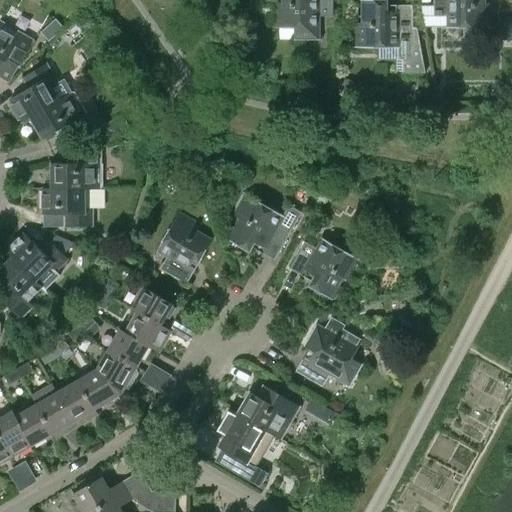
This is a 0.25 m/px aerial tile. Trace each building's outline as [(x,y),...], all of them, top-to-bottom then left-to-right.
[(282,0),(282,3),(274,3),(274,28),(294,29),(294,40),(319,41),(319,16),(333,16),(333,0),(282,0)] [(397,60),(402,60),(401,73),(424,74),(419,47),(417,47),(412,47),(412,5),(397,5),(397,11),(387,11),(386,0),(361,0),(362,24),(353,24),(353,48),(397,48),(397,60)] [(481,38),(481,28),(492,28),(492,3),(484,3),(483,0),(433,0),(433,6),(421,6),(425,28),(446,28),(464,28),(464,38),(481,38)] [(55,19),(40,33),(48,42),(63,28),(55,19)] [(0,20),(0,73),(8,60),(19,66),(34,39),(0,20)] [(503,40),(511,40),(511,23),(503,23),(503,40)] [(66,97),(47,63),(21,78),(28,90),(10,100),(13,105),(9,107),(18,122),(21,120),(23,122),(30,118),(66,97)] [(93,126),(84,110),(74,93),(66,97),(30,118),(42,140),(61,130),(67,141),(93,126)] [(95,138),(114,134),(108,123),(92,131),(95,138)] [(51,189),(86,190),(103,190),(102,169),(102,151),(73,151),(73,164),(51,164),(51,189)] [(86,190),(51,189),(43,189),(43,216),(64,216),(64,228),(94,228),(94,209),(86,209),(86,190)] [(289,205),(282,216),(245,194),(233,216),(240,220),(228,240),(250,253),(255,243),(265,248),(262,254),(274,261),(302,213),(289,205)] [(201,225),(180,212),(157,252),(167,258),(160,270),(186,285),(194,272),(189,269),(195,260),(200,263),(212,241),(197,232),(201,225)] [(12,258),(42,288),(45,291),(60,277),(56,273),(69,261),(48,239),(39,249),(24,234),(6,252),(12,258)] [(361,262),(322,239),(317,250),(305,243),(289,270),(302,277),(306,272),(314,277),(308,287),(331,300),(342,280),(349,283),(361,262)] [(390,249),(389,259),(399,260),(400,250),(390,249)] [(42,288),(12,258),(0,270),(0,281),(9,291),(0,300),(21,320),(34,308),(28,302),(42,288)] [(102,292),(111,296),(118,284),(109,279),(102,292)] [(176,309),(172,307),(173,305),(145,288),(132,309),(137,313),(137,312),(161,326),(161,325),(166,318),(169,320),(176,309)] [(111,296),(102,292),(95,304),(104,309),(111,296)] [(137,312),(137,313),(125,333),(149,347),(159,353),(171,332),(169,331),(170,330),(161,325),(161,326),(137,312)] [(77,326),(84,333),(95,323),(88,315),(77,326)] [(315,324),(303,346),(313,352),(308,361),(304,359),(296,372),(323,387),(330,375),(351,387),(363,366),(353,360),(363,342),(341,330),(337,337),(315,324)] [(84,333),(77,326),(68,334),(75,342),(84,333)] [(137,368),(149,347),(125,333),(120,330),(108,351),(137,368)] [(51,349),(59,357),(59,356),(70,347),(63,339),(53,348),(51,349)] [(59,357),(51,349),(40,356),(45,365),(59,357)] [(96,371),(122,394),(124,391),(128,391),(134,381),(131,378),(137,368),(108,351),(96,371)] [(16,369),(21,378),(33,371),(28,362),(16,369)] [(161,393),(173,374),(152,362),(140,381),(161,393)] [(21,378),(16,369),(4,376),(9,385),(21,378)] [(122,394),(96,371),(77,382),(95,411),(95,410),(112,400),(122,394)] [(77,382),(57,393),(57,394),(77,427),(98,415),(95,410),(95,411),(77,382)] [(56,439),(77,427),(57,394),(51,385),(31,397),(36,406),(53,434),(56,439)] [(268,431),(267,433),(281,441),(300,408),(264,386),(258,397),(250,392),(237,414),(237,415),(268,431)] [(325,409),(310,401),(304,411),(319,420),(325,409)] [(33,446),(53,434),(36,406),(16,418),(15,418),(33,446)] [(257,449),(267,433),(268,431),(237,415),(237,414),(231,410),(217,432),(235,443),(229,453),(233,455),(226,468),(270,493),(278,480),(249,463),(257,449)] [(0,437),(12,458),(33,446),(15,418),(16,418),(13,412),(0,419),(0,437)] [(0,437),(0,464),(12,458),(0,437)] [(27,462),(11,471),(21,489),(38,480),(27,462)] [(73,495),(83,511),(92,511),(128,491),(123,482),(110,490),(102,478),(73,495)] [(133,500),(128,491),(92,511),(122,511),(120,507),(133,500)]
